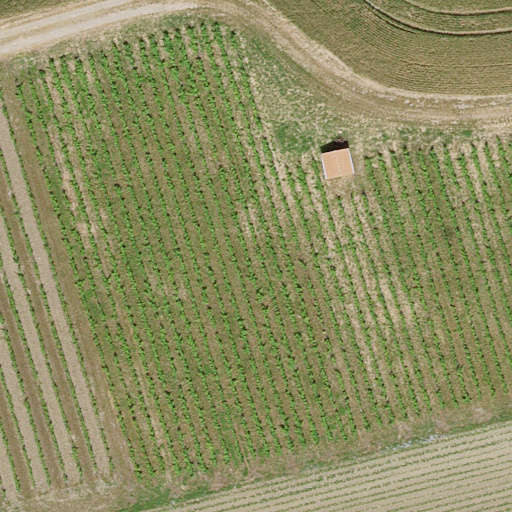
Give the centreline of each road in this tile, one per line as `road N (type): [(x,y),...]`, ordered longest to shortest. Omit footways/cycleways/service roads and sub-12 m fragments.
road 1 (track): [(213,0),(268,19),(343,83),(394,107),(511,104)]
road 2 (track): [(0,43),(184,0)]
